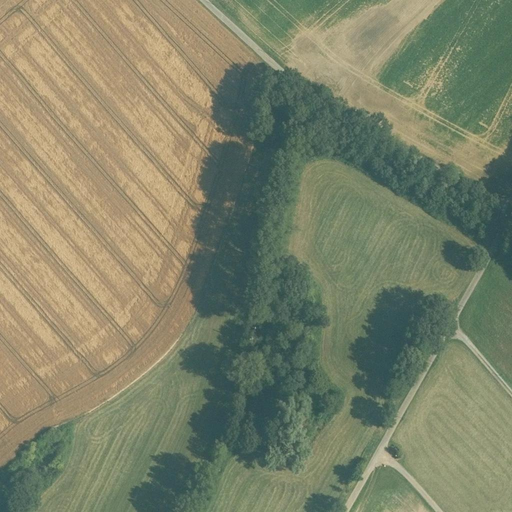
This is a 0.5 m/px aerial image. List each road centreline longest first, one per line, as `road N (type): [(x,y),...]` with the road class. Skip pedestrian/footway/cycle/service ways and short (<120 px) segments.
road 1 (unclassified): [(511,215),(306,94),(204,0)]
road 2 (residential): [(511,215),(342,511)]
